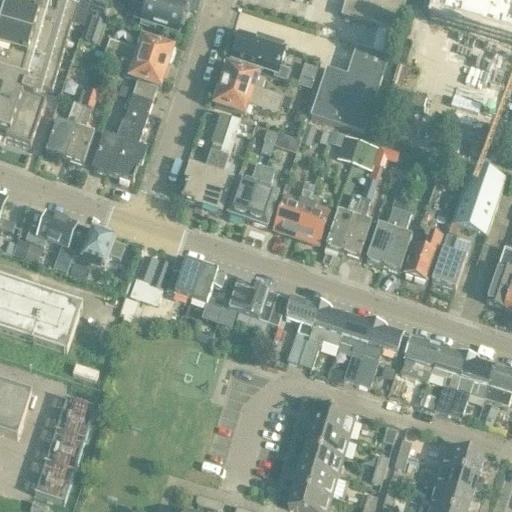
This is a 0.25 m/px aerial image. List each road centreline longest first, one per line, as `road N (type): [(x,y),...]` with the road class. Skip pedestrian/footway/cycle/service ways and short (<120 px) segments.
road 1 (residential): [(511,352),(146,228)]
road 2 (residential): [(228,502),(256,408),(289,386),(511,452)]
road 3 (residential): [(146,228),(220,0)]
road 4 (residential): [(146,228),(0,178)]
